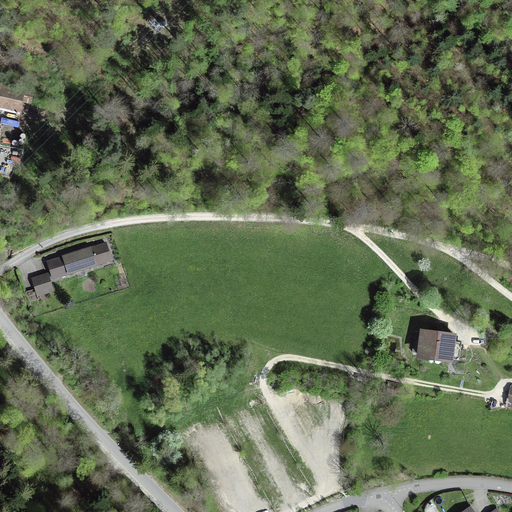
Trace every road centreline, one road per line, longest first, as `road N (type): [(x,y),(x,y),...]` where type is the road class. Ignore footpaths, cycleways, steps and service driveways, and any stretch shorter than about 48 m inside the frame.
road 1 (track): [(453,249),(267,218),(132,219),(63,236),(0,271)]
road 2 (track): [(502,397),(286,357),(271,361),(263,377),(273,399)]
road 3 (tertiary): [(174,511),(0,320)]
road 4 (track): [(352,228),(466,337),(489,339)]
road 5 (residential): [(383,494),(449,483),(511,487)]
